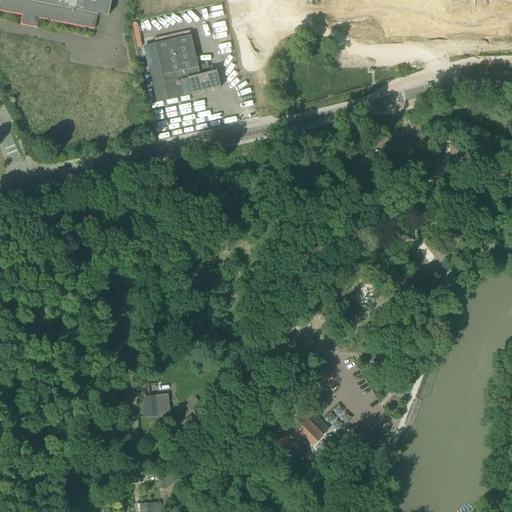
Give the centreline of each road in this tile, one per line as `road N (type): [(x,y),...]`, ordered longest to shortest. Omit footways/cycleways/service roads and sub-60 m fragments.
road 1 (tertiary): [(28,185),(417,88),(511,80)]
road 2 (residential): [(78,511),(138,466),(123,306),(106,261),(52,226),(28,185)]
road 3 (residential): [(287,369),(428,270),(466,224),(511,192)]
